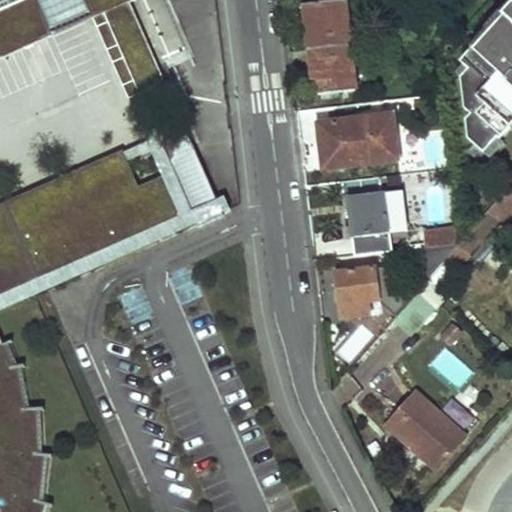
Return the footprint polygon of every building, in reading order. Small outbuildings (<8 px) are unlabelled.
[(0,0),(0,56),(51,34),(36,0),(83,0),(91,16),(132,108),(133,107),(143,103),(169,92),(128,0),(0,0)] [(91,16),(83,0),(36,0),(51,34),(91,16)] [(345,2),(304,7),(308,52),(350,46),(345,2)] [(479,147),(495,160),(509,144),(511,146),(511,144),(511,17),(509,21),(511,23),(501,36),(498,34),(469,70),(477,76),(469,85),(474,116),(482,122),(476,128),(479,147)] [(350,46),(308,52),(315,97),(356,92),(350,46)] [(143,103),(133,107),(165,179),(183,220),(0,300),(0,314),(198,227),(199,230),(225,218),(224,216),(231,212),(226,200),(218,203),(186,129),(160,140),(143,103)] [(324,126),(327,147),(321,148),(324,173),(399,163),(392,117),(324,126)] [(324,126),(318,127),(321,148),(327,147),(324,126)] [(0,300),(183,220),(165,179),(140,190),(124,153),(0,207),(0,300)] [(409,232),(405,194),(387,196),(392,235),(409,232)] [(353,201),(356,217),(350,217),(353,240),(392,235),(387,196),(353,201)] [(458,228),(427,233),(429,249),(461,246),(458,228)] [(376,271),(338,276),(343,322),(370,318),(369,306),(379,303),(376,271)] [(434,280),(391,318),(408,337),(451,299),(434,280)] [(0,350),(0,511),(47,511),(49,506),(43,505),(48,458),(41,457),(40,412),(29,412),(20,370),(17,370),(5,349),(0,350)] [(445,350),(432,365),(459,388),(472,373),(445,350)] [(413,396),(383,430),(434,475),(464,441),(413,396)]
